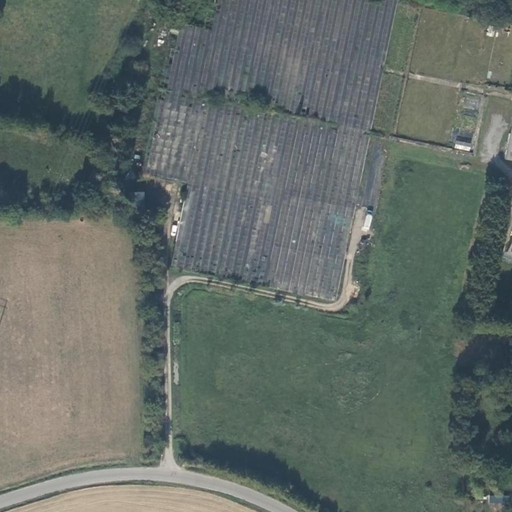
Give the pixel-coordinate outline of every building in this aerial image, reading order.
[(210,31),(181,23),(165,88),(176,90),(182,65),(191,67),(194,53),(204,56),(210,31)] [(511,29),(497,26),(495,35),(511,38),(511,29)] [(511,108),(501,159),(511,160),(511,108)] [(469,151),(471,144),(456,141),(454,148),(469,151)] [(151,213),(151,230),(159,229),(159,213),(151,213)] [(490,495),(489,502),(506,503),(507,496),(490,495)]
